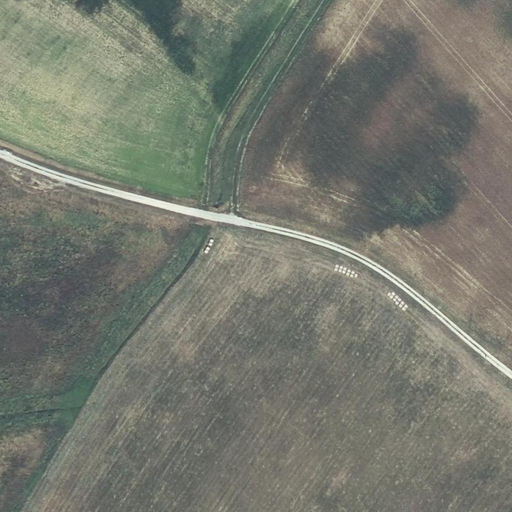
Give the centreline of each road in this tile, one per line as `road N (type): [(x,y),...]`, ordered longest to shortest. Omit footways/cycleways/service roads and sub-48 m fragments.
road 1 (track): [(0,151),(343,247),(392,275),(511,372)]
road 2 (track): [(333,0),(243,137),(229,219)]
